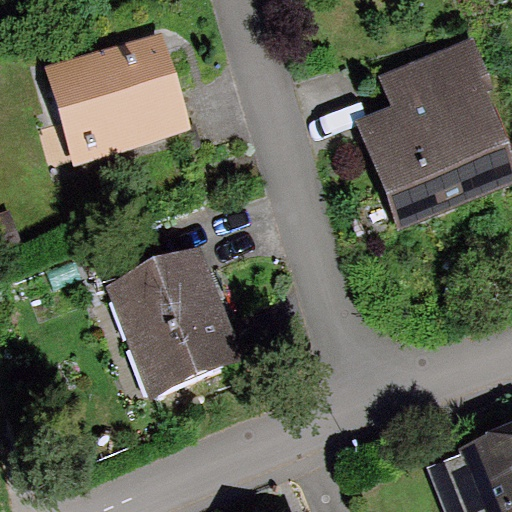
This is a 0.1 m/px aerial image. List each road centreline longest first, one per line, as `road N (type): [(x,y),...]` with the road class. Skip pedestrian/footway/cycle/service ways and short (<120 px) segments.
road 1 (residential): [(245,0),(369,397)]
road 2 (unclassified): [(113,511),(369,397)]
road 3 (unclassified): [(369,397),(511,349)]
road 4 (track): [(0,389),(34,511)]
